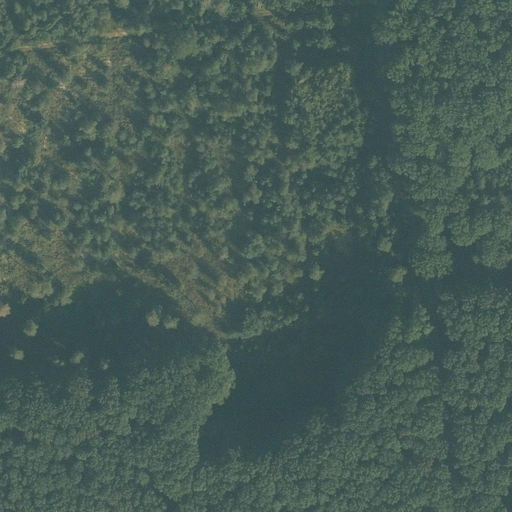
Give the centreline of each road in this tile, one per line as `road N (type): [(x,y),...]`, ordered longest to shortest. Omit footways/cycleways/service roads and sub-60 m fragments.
road 1 (unclassified): [(383,0),(462,511)]
road 2 (track): [(0,376),(428,298)]
road 3 (track): [(0,48),(328,0)]
